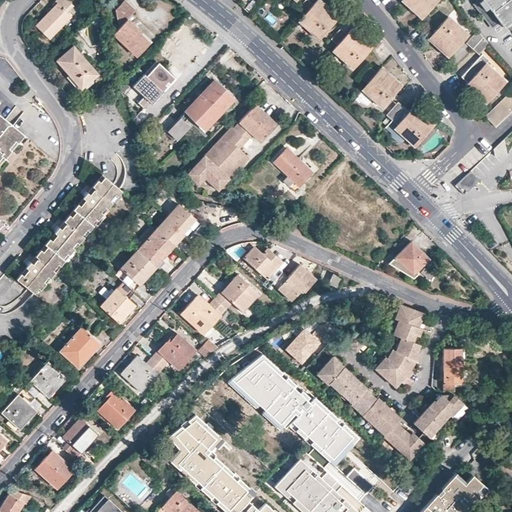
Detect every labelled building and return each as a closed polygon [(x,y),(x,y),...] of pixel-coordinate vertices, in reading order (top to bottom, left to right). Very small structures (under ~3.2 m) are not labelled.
[(72,4),(67,0),(54,0),(55,0),(56,2),(35,25),(49,38),(70,16),(66,11),(72,4)] [(304,14),(298,21),(318,39),(338,17),(333,12),(319,0),(316,0),(314,3),(304,14)] [(306,0),(298,9),(304,14),(314,3),(310,0),(306,0)] [(402,0),(413,10),(421,18),(437,0),(402,0)] [(511,0),(489,0),(485,4),(508,32),(511,29),(511,0)] [(131,14),(122,6),(115,14),(117,29),(113,33),(137,55),(150,42),(140,33),(141,32),(127,19),(131,14)] [(438,47),(448,56),(468,34),(448,16),(428,38),(438,47)] [(177,42),(188,29),(185,26),(174,39),(177,42)] [(331,38),(337,44),(347,33),(341,27),(331,38)] [(337,44),(331,51),(351,68),(371,46),(364,39),(351,28),(347,33),(337,44)] [(199,49),(204,43),(188,29),(177,42),(193,56),(196,52),(195,50),(197,47),(199,49)] [(473,48),(483,37),(478,30),(467,43),(473,48)] [(479,53),(488,43),(483,37),(473,48),(479,53)] [(165,55),(177,42),(174,39),(162,52),(165,55)] [(193,56),(177,42),(165,55),(181,69),(185,65),(183,63),(186,60),(188,62),(193,56)] [(97,73),(73,45),(57,59),(81,87),(97,73)] [(506,80),(487,63),(489,60),(482,53),(461,77),(467,82),(466,84),(473,90),(486,102),(506,80)] [(155,59),(144,72),(147,75),(158,62),(155,59)] [(175,77),(158,62),(147,75),(163,89),(167,85),(165,84),(167,81),(169,82),(175,77)] [(364,84),(361,88),(381,106),(400,83),(392,76),(381,66),(374,74),(364,84)] [(358,78),(364,84),(374,74),(368,68),(358,78)] [(147,75),(144,72),(132,85),(143,95),(137,102),(143,107),(149,101),(151,102),(163,89),(147,75)] [(232,98),(213,80),(166,131),(177,141),(191,126),(185,120),(191,115),(204,127),(232,98)] [(511,96),(509,94),(503,99),(511,107),(511,96)] [(511,110),(511,107),(503,99),(497,105),(507,115),(511,110)] [(386,114),(391,119),(403,106),(398,101),(386,114)] [(275,124),(254,104),(238,120),(239,121),(233,127),(231,125),(189,170),(192,173),(189,176),(199,186),(205,179),(208,176),(212,180),(210,183),(218,191),(249,158),(240,149),(253,134),(260,141),(275,124)] [(507,115),(497,105),(492,110),(502,120),(507,115)] [(423,115),(412,106),(409,110),(403,106),(391,119),(396,123),(392,128),(393,129),(390,132),(390,136),(398,143),(402,143),(405,139),(412,146),(433,124),(423,115)] [(502,120),(492,110),(486,116),(492,122),(495,127),(502,120)] [(0,163),(24,135),(0,114),(0,163)] [(310,171),(286,148),(273,161),(286,174),(281,179),(291,189),(310,171)] [(471,173),(457,185),(465,194),(479,182),(471,173)] [(121,190),(101,174),(91,187),(55,231),(26,266),(16,279),(35,295),(121,190)] [(354,210),(333,191),(318,207),(324,213),(322,216),(336,229),(338,227),(344,233),(346,231),(356,239),(372,221),(364,212),(363,214),(356,207),(354,210)] [(156,228),(173,244),(195,219),(178,204),(156,228)] [(156,228),(151,224),(132,244),(138,249),(156,228)] [(154,264),(173,244),(156,228),(138,249),(154,264)] [(412,273),(415,270),(428,258),(410,240),(394,256),(412,273)] [(266,278),(271,282),(281,271),(276,266),(280,261),(266,248),(261,254),(253,247),(243,257),(266,278)] [(154,264),(138,249),(115,275),(122,281),(131,290),(132,291),(155,265),(154,264)] [(420,275),(415,270),(412,273),(394,256),(388,262),(416,279),(420,275)] [(435,271),(428,264),(424,268),(431,275),(435,271)] [(281,271),(271,282),(291,300),(301,289),(304,292),(316,279),(305,269),(302,272),(296,267),(287,276),(281,271)] [(236,273),(213,298),(225,308),(231,302),(242,312),(259,293),(236,273)] [(341,277),(331,273),(327,282),(337,287),(341,277)] [(87,278),(84,276),(77,286),(80,289),(87,278)] [(271,282),(266,278),(265,279),(265,280),(261,284),(266,288),(271,282)] [(131,290),(122,281),(111,293),(106,299),(99,306),(118,323),(127,313),(125,311),(133,303),(125,296),(131,290)] [(111,293),(104,286),(98,292),(106,299),(111,293)] [(222,318),(228,311),(225,308),(213,298),(207,304),(197,294),(180,312),(202,332),(219,314),(222,318)] [(417,310),(405,305),(400,318),(416,323),(418,317),(421,319),(423,312),(422,312),(417,310)] [(415,332),(418,324),(416,323),(400,318),(394,332),(402,335),(409,338),(412,331),(415,332)] [(310,344),(312,346),(318,340),(317,338),(326,329),(318,322),(309,331),(306,328),(298,336),(296,334),(284,346),(299,360),(308,350),(306,348),(310,344)] [(100,344),(81,327),(59,351),(78,367),(100,344)] [(215,329),(209,335),(218,344),(224,338),(215,329)] [(151,356),(163,367),(168,361),(177,369),(194,350),(174,331),(151,356)] [(354,332),(349,337),(348,338),(354,343),(351,346),(357,350),(365,341),(354,332)] [(414,357),(415,357),(418,350),(414,348),(417,341),(409,338),(402,335),(397,348),(414,357)] [(201,345),(209,352),(213,347),(205,341),(201,345)] [(203,357),(209,352),(201,345),(197,350),(203,357)] [(397,348),(395,348),(387,357),(407,374),(411,369),(410,368),(414,357),(397,348)] [(464,348),(441,348),(442,370),(438,370),(438,377),(442,376),(442,389),(453,389),(453,383),(461,383),(460,369),(460,359),(465,359),(464,348)] [(140,392),(163,367),(151,356),(145,363),(137,355),(120,373),(140,392)] [(332,355),(328,359),(334,364),(338,359),(332,355)] [(259,356),(228,382),(279,429),(286,423),(335,464),(359,437),(315,396),(310,401),(259,356)] [(386,356),(375,367),(385,376),(388,373),(391,375),(388,379),(396,385),(401,380),(407,385),(412,379),(407,374),(387,357),(386,356)] [(316,372),(327,382),(328,380),(339,369),(343,364),(338,359),(334,364),(328,359),(316,372)] [(24,388),(35,397),(40,391),(48,397),(65,379),(47,363),(24,388)] [(349,369),(343,364),(339,369),(345,374),(349,369)] [(328,380),(339,391),(350,379),(354,374),(349,369),(345,374),(339,369),(328,380)] [(471,369),(460,369),(461,383),(472,382),(471,369)] [(359,379),(354,374),(350,379),(355,384),(359,379)] [(350,379),(339,391),(350,401),(360,390),(364,386),(365,385),(359,379),(355,384),(350,379)] [(364,386),(360,390),(365,395),(369,390),(364,386)] [(29,404),(35,397),(24,388),(2,413),(19,429),(36,410),(29,404)] [(134,410),(112,390),(107,396),(109,398),(97,410),(118,429),(134,410)] [(350,401),(350,402),(361,413),(373,400),(376,396),(369,390),(365,395),(360,390),(350,401)] [(451,416),(463,402),(454,393),(440,392),(441,393),(443,398),(438,403),(449,414),(451,416)] [(383,401),(377,395),(376,396),(373,400),(379,405),(383,401)] [(42,403),(35,397),(29,404),(36,410),(42,403)] [(151,402),(147,398),(142,403),(146,407),(151,402)] [(435,400),(433,399),(428,404),(433,408),(428,414),(440,425),(449,414),(438,403),(435,400)] [(373,400),(361,413),(372,423),(384,410),(388,406),(383,401),(379,405),(373,400)] [(428,404),(424,410),(428,414),(433,408),(428,404)] [(390,415),(394,411),(388,406),(384,410),(390,415)] [(283,511),(266,496),(258,505),(255,502),(263,493),(222,454),(233,442),(196,407),(168,436),(184,451),(177,459),(232,511),(233,511),(241,504),(249,511),(283,511)] [(395,421),(398,417),(399,415),(394,411),(390,415),(384,410),(372,423),(384,433),(391,425),(395,421)] [(424,410),(418,416),(422,420),(417,426),(429,437),(440,425),(428,414),(424,410)] [(422,420),(418,416),(412,421),(417,426),(422,420)] [(68,453),(79,463),(85,456),(81,453),(90,443),(98,434),(80,418),(63,437),(68,442),(62,448),(68,453)] [(401,426),(395,421),(391,425),(396,430),(401,426)] [(409,434),(405,430),(401,426),(396,430),(391,425),(384,433),(383,434),(397,447),(409,434)] [(409,434),(397,447),(409,458),(424,442),(412,431),(409,434)] [(94,447),(90,443),(81,453),(85,456),(94,447)] [(56,488),(79,463),(68,453),(62,459),(52,450),(34,469),(56,488)] [(333,469),(356,490),(374,471),(351,450),(333,469)] [(358,511),(346,501),(343,505),(342,504),(346,501),(317,475),(314,478),(313,477),(315,474),(303,463),(276,492),(288,504),(293,499),(298,504),(294,508),(298,511),(358,511)] [(465,481),(455,471),(450,477),(433,495),(429,500),(418,511),(463,511),(487,487),(472,473),(465,481)] [(0,506),(0,511),(17,511),(23,503),(25,504),(31,496),(14,490),(10,495),(8,494),(0,506)] [(198,511),(176,491),(159,509),(161,511),(198,511)] [(123,511),(106,495),(90,510),(91,511),(123,511)]
